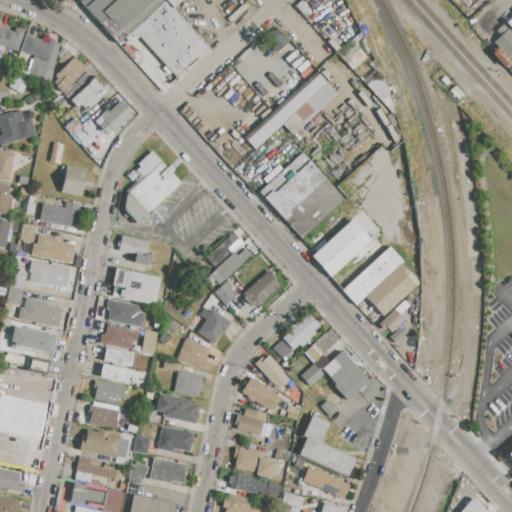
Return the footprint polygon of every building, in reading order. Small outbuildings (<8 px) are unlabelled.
[(81,0),(165,0),(123,38),(118,43),(79,2),(81,0)] [(165,0),(209,48),(177,78),(140,37),(130,46),(123,38),(165,0)] [(182,0),(174,8),(166,0),(182,0)] [(303,16),(295,7),(302,0),(310,10),(303,16)] [(0,27),(13,32),(15,28),(24,31),(17,51),(0,45),(0,27)] [(507,29),(511,34),(511,62),(511,61),(504,67),(491,53),(498,47),(494,42),(507,29)] [(276,52),(267,43),(279,31),(288,41),(276,52)] [(25,35),(43,40),(43,38),(60,44),(53,71),(45,69),(48,60),(19,51),(25,35)] [(353,44),(338,57),(350,70),(365,58),(353,44)] [(73,56),(63,67),(58,62),(67,51),(73,56)] [(73,56),(85,68),(64,91),(51,80),(63,67),(73,56)] [(35,66),(45,69),(53,71),(49,83),(32,78),(35,66)] [(316,71),(337,94),(291,136),(282,125),(255,150),(244,137),(316,71)] [(76,83),(85,74),(90,80),(81,88),(76,83)] [(17,77),(26,82),(21,93),(11,87),(17,77)] [(70,101),(94,79),(103,89),(96,95),(99,99),(89,109),(85,105),(83,107),(80,104),(76,108),(70,101)] [(76,83),(81,88),(70,101),(64,95),(76,83)] [(61,98),(70,107),(62,114),(53,105),(61,98)] [(120,101),(133,114),(114,132),(109,128),(105,132),(98,125),(103,120),(100,116),(105,111),(107,113),(120,101)] [(0,128),(0,115),(13,112),(16,122),(30,118),(35,136),(0,144),(0,136),(2,136),(0,128)] [(73,118),(80,125),(69,135),(63,128),(73,118)] [(53,143),(62,144),(58,164),(48,162),(53,143)] [(0,150),(14,154),(13,156),(20,158),(18,167),(11,166),(8,181),(0,179),(0,150)] [(180,183),(147,214),(149,216),(138,227),(124,212),(125,191),(132,184),(125,176),(132,169),(134,172),(139,167),(137,165),(151,152),(180,183)] [(258,192),(301,153),(344,199),(300,239),(258,192)] [(66,166),(86,170),(80,197),(60,193),(66,166)] [(0,185),(9,187),(7,197),(15,199),(12,214),(5,212),(4,215),(0,214),(0,185)] [(45,200),(65,204),(65,202),(80,205),(78,213),(73,213),(73,215),(81,217),(79,224),(71,223),(70,227),(39,220),(42,204),(44,204),(45,200)] [(0,218),(10,221),(4,249),(0,248),(0,218)] [(311,256),(349,221),(368,241),(330,276),(311,256)] [(22,223),(34,226),(31,243),(18,240),(22,223)] [(232,232),(238,239),(227,249),(230,252),(212,267),(203,258),(232,232)] [(39,235),(58,239),(58,241),(75,245),(73,254),(79,255),(77,264),(31,254),(33,244),(37,245),(39,235)] [(122,236),(147,241),(145,253),(150,254),(149,260),(151,261),(150,266),(132,263),(134,253),(119,250),(122,236)] [(341,290),(388,246),(402,262),(364,297),(355,305),(341,290)] [(214,269),(233,252),(237,256),(245,249),(251,255),(243,262),(243,263),(224,281),(214,269)] [(31,261),(69,269),(65,288),(50,284),(49,286),(30,282),(31,277),(29,276),(30,273),(28,272),(31,261)] [(364,297),(402,262),(421,282),(383,317),(364,297)] [(116,269),(159,277),(153,305),(111,297),(116,269)] [(13,271),(26,274),(23,289),(10,287),(13,271)] [(241,295),(269,271),(275,278),(273,280),(279,286),(253,309),(241,295)] [(213,292),(228,280),(233,286),(229,289),(235,296),(224,305),(213,292)] [(23,289),(19,305),(6,303),(10,287),(23,289)] [(25,298),(45,302),(45,305),(61,308),(57,327),(17,318),(20,307),(23,308),(25,298)] [(108,300),(140,306),(138,313),(144,314),(141,327),(107,320),(109,312),(105,311),(108,300)] [(393,309),(403,319),(390,333),(386,329),(385,331),(378,325),(393,309)] [(212,310),(230,323),(223,333),(221,332),(213,344),(197,333),(212,310)] [(291,350),(281,339),(291,329),(290,327),(295,322),(297,324),(308,315),(318,326),(308,334),(310,337),(299,346),(298,344),(291,350)] [(171,319),(178,324),(170,336),(163,331),(171,319)] [(107,324),(138,330),(136,341),(132,340),(130,347),(109,343),(108,345),(100,343),(102,333),(105,334),(107,324)] [(14,325),(56,334),(51,354),(13,345),(14,342),(10,341),(14,325)] [(399,328),(405,334),(395,344),(389,338),(399,328)] [(145,330),(156,333),(152,357),(140,355),(145,330)] [(162,333),(168,338),(163,344),(157,339),(162,333)] [(177,358),(185,339),(211,350),(203,369),(177,358)] [(272,349),(281,340),(288,347),(279,356),(272,349)] [(105,348),(132,354),(130,367),(103,362),(105,348)] [(329,377),(340,367),(333,358),(341,351),(368,381),(346,401),(333,386),(335,384),(329,377)] [(6,353),(26,358),(27,356),(50,361),(46,376),(22,371),(23,368),(18,367),(18,365),(4,362),(6,353)] [(268,355),(283,372),(282,373),(288,380),(277,390),(254,364),(262,357),(264,359),(268,355)] [(163,360),(177,363),(175,372),(162,369),(163,360)] [(300,376),(313,364),(322,374),(309,386),(300,376)] [(99,378),(102,365),(129,371),(126,383),(99,378)] [(177,371),(202,376),(197,398),(173,393),(177,371)] [(250,378),(277,395),(276,396),(279,398),(270,412),(240,393),(250,378)] [(94,380),(123,386),(119,406),(94,401),(95,394),(92,393),(94,380)] [(159,394),(190,400),(189,404),(198,405),(194,423),(163,417),(164,412),(155,411),(159,394)] [(325,401),(334,410),(328,415),(320,407),(325,401)] [(6,406),(36,412),(32,431),(2,425),(6,406)] [(89,406),(118,412),(114,430),(88,424),(89,419),(86,418),(89,406)] [(153,411),(151,422),(140,420),(142,409),(153,411)] [(243,416),(245,409),(258,412),(256,420),(243,416)] [(236,415),(243,416),(256,420),(262,422),(258,437),(235,431),(236,425),(233,425),(236,415)] [(297,456),(305,439),(300,437),(310,415),(329,424),(320,443),(355,459),(346,478),(297,456)] [(161,428),(192,434),(188,452),(172,449),(172,452),(157,449),(161,428)] [(86,430),(97,432),(97,431),(109,433),(108,434),(121,437),(117,458),(78,450),(81,435),(85,436),(86,430)] [(133,451),(136,437),(149,440),(147,454),(133,451)] [(235,447),(260,453),(259,458),(275,462),(271,479),(254,475),(254,474),(233,469),(236,459),(232,458),(235,447)] [(0,457),(2,458),(32,465),(31,472),(0,465),(0,457)] [(78,458),(90,460),(89,465),(123,472),(121,481),(106,478),(106,480),(114,482),(113,488),(73,480),(78,458)] [(152,458),(186,465),(183,484),(170,481),(170,484),(148,480),(152,458)] [(303,461),(316,467),(314,470),(349,486),(342,500),(301,482),(304,475),(298,472),(303,461)] [(128,478),(136,462),(148,468),(140,484),(128,478)] [(0,468),(20,472),(17,482),(24,484),(22,493),(0,488),(0,468)] [(230,474),(232,475),(232,472),(241,474),(241,475),(252,478),(248,492),(238,490),(238,492),(229,490),(230,484),(227,483),(230,474)] [(73,482),(124,492),(119,511),(106,511),(102,511),(102,509),(69,502),(73,482)] [(284,492),(302,498),(298,511),(288,511),(279,509),(284,492)] [(222,499),(226,500),(228,494),(251,499),(251,502),(263,504),(262,511),(223,511),(224,510),(220,509),(222,499)] [(132,495),(175,503),(173,511),(123,511),(125,506),(129,507),(132,495)] [(0,511),(0,497),(21,502),(18,511),(0,511)] [(459,511),(471,498),(487,511),(459,511)] [(320,511),(324,503),(340,509),(338,511),(320,511)]
